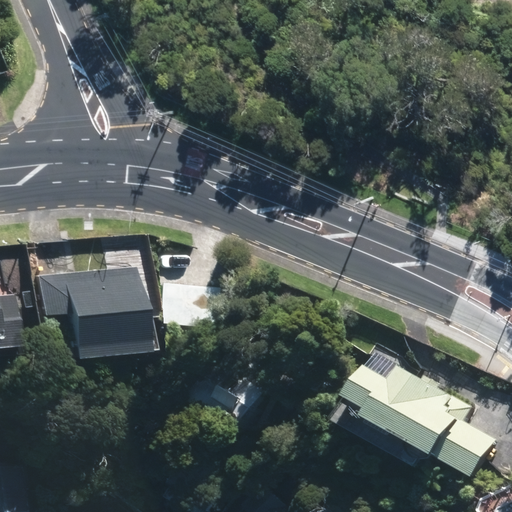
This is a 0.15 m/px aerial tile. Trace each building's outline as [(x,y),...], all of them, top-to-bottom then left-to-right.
[(128,267),(33,276),(41,353),(136,345),(128,267)] [(158,297),(140,300),(143,318),(161,315),(158,297)] [(480,476),(499,441),(466,424),(474,409),(384,362),(357,411),(480,476)] [(222,370),(205,402),(249,425),(266,393),(222,370)] [(35,511),(30,464),(0,467),(0,511),(35,511)] [(218,511),(229,491),(189,471),(176,497),(205,511),(218,511)] [(511,511),(511,494),(496,503),(494,511),(511,511)]
